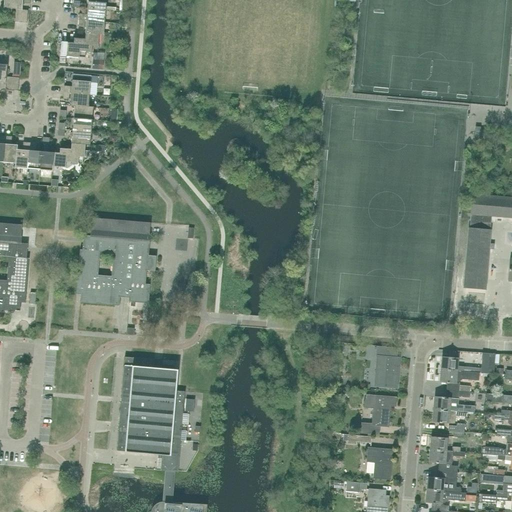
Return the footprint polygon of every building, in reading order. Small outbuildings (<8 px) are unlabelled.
[(30,4),(30,0),(3,0),(3,8),(16,9),(22,10),(23,3),(30,4)] [(87,0),(87,9),(106,10),(106,0),(87,0)] [(105,22),(106,10),(87,9),(87,14),(79,14),(79,20),(81,20),(105,22)] [(105,22),(81,20),(79,20),(78,27),(85,27),(85,33),(99,34),(99,35),(104,35),(105,22)] [(99,35),(99,34),(85,33),(84,39),(80,39),(80,45),(86,46),(85,52),(92,53),(93,47),(98,47),(99,35)] [(80,39),(74,38),(73,43),(67,42),(66,57),(79,58),(80,52),(85,52),(86,46),(80,45),(80,39)] [(90,95),(91,82),(72,80),(71,87),(64,86),(63,93),(90,95)] [(89,107),(90,95),(63,93),(63,99),(70,100),(70,106),(74,106),(89,107)] [(89,107),(74,106),(73,118),(92,120),(93,107),(89,107)] [(91,132),(92,120),(73,118),(72,131),(91,132)] [(90,145),(91,132),(72,131),(71,143),(85,144),(85,145),(90,145)] [(11,144),(12,137),(5,136),(3,163),(15,164),(16,164),(17,149),(17,145),(11,144)] [(501,142),(501,138),(495,137),(495,141),(493,141),(492,147),(496,147),(497,141),(501,142)] [(30,143),(24,143),(23,142),(22,150),(17,149),(16,164),(15,164),(15,168),(27,169),(30,143)] [(35,151),(36,144),(30,143),(27,169),(40,170),(41,152),(35,151)] [(85,145),(85,144),(71,143),(71,149),(66,149),(66,156),(72,156),(71,163),(78,163),(79,157),(84,158),(85,145)] [(66,156),(66,149),(60,149),(59,153),(54,153),(52,167),(53,167),(65,168),(66,162),(71,163),(72,156),(66,156)] [(52,167),(54,153),(41,152),(40,170),(52,171),(53,167),(52,167)] [(511,199),(472,195),(470,214),(471,214),(478,215),(478,223),(470,222),(470,228),(469,228),(463,288),(485,290),(488,250),(493,250),(494,244),(489,244),(491,217),(511,218),(511,260),(509,260),(507,281),(511,281),(511,199)] [(471,214),(470,222),(478,223),(478,215),(471,214)] [(77,283),(76,294),(77,294),(81,294),(80,303),(85,303),(85,302),(114,305),(114,306),(119,306),(120,293),(124,293),(124,295),(129,296),(128,302),(129,302),(129,301),(143,303),(148,304),(150,285),(143,284),(144,270),(155,271),(154,271),(155,257),(156,257),(156,256),(143,255),(143,251),(145,251),(146,242),(149,242),(150,223),(93,219),(93,218),(92,218),(90,246),(83,245),(82,250),(80,250),(78,283),(77,283)] [(26,292),(29,259),(26,259),(27,254),(19,254),(22,226),(0,224),(0,309),(19,311),(20,302),(25,303),(26,292)] [(377,357),(375,386),(376,386),(396,388),(399,358),(397,358),(398,348),(377,346),(376,346),(375,357),(377,357)] [(488,362),(488,354),(478,353),(478,362),(488,362)] [(184,392),(176,391),(178,370),(153,368),(154,360),(154,359),(133,357),(133,358),(124,357),(117,451),(162,455),(160,471),(165,471),(164,484),(162,502),(172,502),(175,472),(178,472),(185,392),(184,392)] [(457,366),(458,359),(442,357),(441,369),(470,372),(488,373),(493,374),(494,363),(488,363),(483,362),(482,368),(457,366)] [(470,377),(470,372),(441,369),(440,382),(456,384),(456,376),(470,377)] [(502,404),(503,396),(486,394),(485,402),(502,404)] [(395,406),(395,398),(366,396),(366,407),(374,408),(372,425),(362,424),(361,433),(378,434),(379,425),(388,426),(389,409),(388,409),(388,405),(395,406)] [(450,407),(450,398),(434,397),(433,410),(463,412),(463,408),(450,407)] [(467,413),(463,412),(433,410),(432,422),(448,423),(455,423),(455,416),(467,417),(467,413)] [(466,427),(467,424),(463,423),(463,425),(454,425),(453,432),(464,433),(468,433),(468,427),(466,427)] [(371,444),(371,438),(343,435),(343,441),(371,444)] [(511,436),(507,436),(505,451),(498,450),(497,455),(511,456),(511,436)] [(446,451),(447,438),(431,437),(430,450),(446,451)] [(386,451),(370,449),(369,449),(367,462),(366,473),(374,473),(374,478),(389,479),(391,455),(385,455),(385,451),(386,452),(386,451)] [(451,452),(446,451),(430,450),(429,462),(451,464),(452,457),(459,457),(464,458),(464,453),(460,453),(451,452)] [(497,456),(483,454),(482,461),(497,462),(497,460),(511,461),(510,469),(511,468),(511,456),(497,455),(497,456)] [(499,470),(499,468),(485,466),(484,474),(503,476),(504,476),(504,470),(499,470)] [(511,476),(504,476),(503,476),(502,491),(499,491),(498,496),(511,496),(511,476)] [(442,492),(443,479),(427,477),(426,490),(442,492)] [(347,492),(361,493),(361,490),(367,490),(367,484),(354,483),(354,485),(348,484),(347,492)] [(384,501),(385,491),(369,490),(366,511),(386,511),(387,502),(384,501)] [(448,492),(442,492),(426,490),(425,502),(432,503),(431,511),(435,511),(447,511),(468,511),(469,509),(459,508),(458,511),(449,511),(448,511),(448,507),(441,506),(442,497),(456,498),(456,493),(448,492)] [(511,511),(511,496),(498,496),(498,500),(511,501),(511,509),(505,509),(504,511),(511,511)] [(206,511),(207,504),(172,502),(162,502),(159,503),(155,505),(152,508),(151,511),(150,511),(206,511)]
